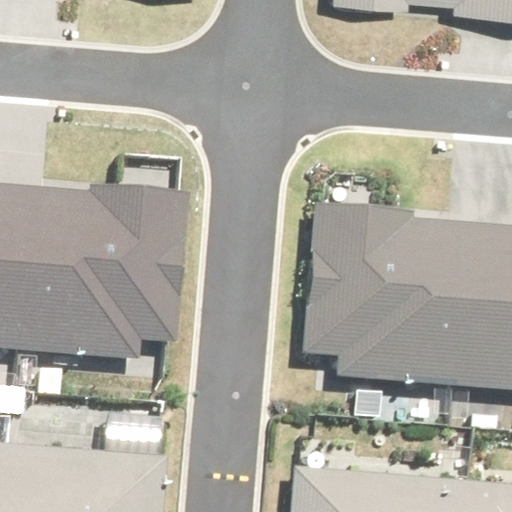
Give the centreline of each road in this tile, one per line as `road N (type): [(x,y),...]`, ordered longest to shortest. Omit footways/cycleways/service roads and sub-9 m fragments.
road 1 (residential): [(219,511),(252,90)]
road 2 (residential): [(252,90),(511,110)]
road 3 (residential): [(0,68),(252,90)]
